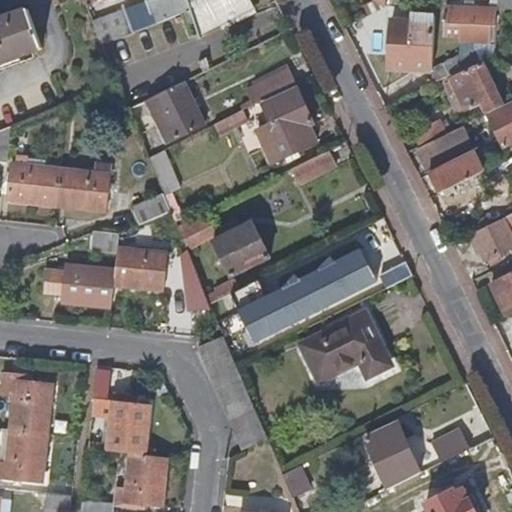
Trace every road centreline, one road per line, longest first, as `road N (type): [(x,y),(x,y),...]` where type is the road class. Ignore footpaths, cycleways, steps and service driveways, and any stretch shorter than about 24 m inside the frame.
road 1 (residential): [(310,0),(511,407)]
road 2 (residential): [(201,511),(207,419),(170,354),(0,333)]
road 3 (unknown): [(301,0),(116,74)]
